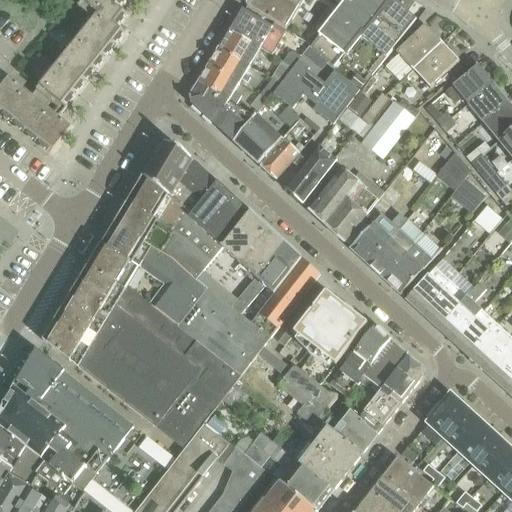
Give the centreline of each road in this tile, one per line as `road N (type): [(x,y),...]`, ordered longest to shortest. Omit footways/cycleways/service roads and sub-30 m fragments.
road 1 (residential): [(462,374),(157,94)]
road 2 (residential): [(462,374),(350,511)]
road 3 (residential): [(71,222),(157,94)]
road 4 (residential): [(4,334),(71,222)]
